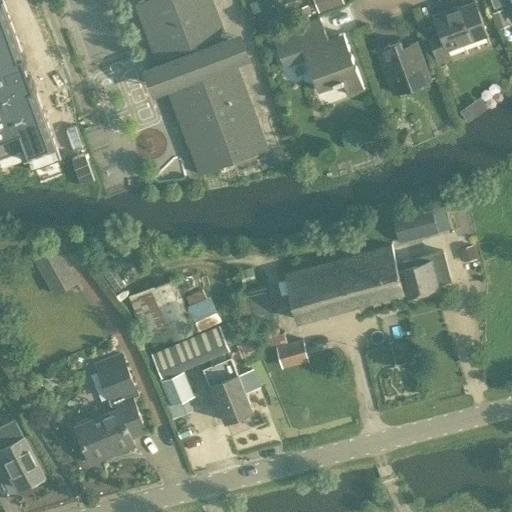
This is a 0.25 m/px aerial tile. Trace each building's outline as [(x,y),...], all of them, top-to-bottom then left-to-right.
[(0,0),(0,167),(27,158),(31,169),(61,158),(3,0),(0,0)] [(238,41),(233,38),(227,39),(211,0),(144,0),(135,3),(156,57),(159,56),(162,63),(159,65),(153,67),(151,74),(152,80),(155,85),(161,88),(167,87),(171,86),(173,93),(170,95),(200,174),(268,148),(235,62),(241,58),(243,52),(242,46),(238,41)] [(343,2),(342,0),(315,0),(319,11),(343,2)] [(511,20),(511,19),(511,0),(489,0),(492,7),(504,3),(511,20)] [(446,49),(486,34),(474,2),(433,17),(439,34),(428,39),(437,62),(449,57),(446,49)] [(503,10),(492,13),(498,29),(503,27),(502,24),(507,22),(503,10)] [(327,39),(322,27),(319,17),(265,37),(266,41),(273,39),(283,67),(305,58),(317,90),(341,81),(346,95),(364,89),(343,33),(327,39)] [(392,93),(429,80),(415,41),(400,46),(398,40),(376,49),(392,93)] [(466,107),(460,111),(467,121),(474,117),(466,107)] [(408,134),(398,138),(402,147),(412,143),(408,134)] [(393,217),(400,243),(437,232),(450,229),(443,203),(430,207),(393,217)] [(403,291),(397,269),(391,244),(284,273),(297,320),(403,291)] [(78,282),(58,246),(34,259),(54,295),(78,282)] [(402,268),(397,269),(403,291),(404,295),(421,290),(424,292),(434,290),(435,286),(438,285),(437,283),(451,280),(443,250),(400,261),(402,268)] [(196,332),(175,278),(129,296),(145,339),(164,332),(168,342),(196,332)] [(303,339),(287,343),(284,332),(266,336),(264,328),(275,325),(265,284),(247,289),(262,349),(278,345),(282,364),(307,358),(303,339)] [(219,326),(153,354),(163,376),(182,368),(228,348),(227,346),(237,342),(231,325),(220,329),(219,326)] [(253,338),(237,345),(242,358),(258,352),(253,338)] [(96,364),(101,377),(113,405),(117,403),(118,408),(76,425),(91,462),(134,444),(130,436),(145,430),(132,397),(138,395),(122,354),(96,364)] [(203,367),(207,377),(225,420),(253,409),(247,395),(239,377),(231,356),(203,367)] [(163,376),(161,377),(171,403),(187,397),(192,394),(182,368),(163,376)] [(252,372),(239,377),(247,395),(260,389),(252,372)] [(0,426),(0,451),(19,489),(44,476),(24,437),(15,419),(0,426)]
